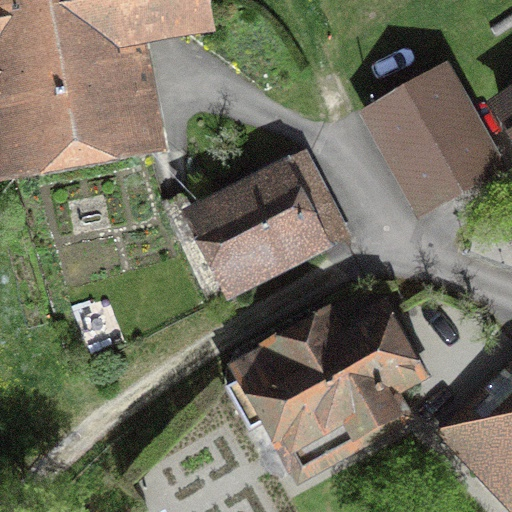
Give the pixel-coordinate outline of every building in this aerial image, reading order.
[(0,0),(0,203),(163,173),(140,49),(226,33),(219,0),(0,0)] [(508,188),(453,84),(369,128),(424,233),(508,188)] [(338,245),(296,166),(187,223),(229,302),(338,245)] [(343,325),(237,374),(292,492),(420,433),(405,400),(442,384),(411,317),(352,345),(343,325)] [(511,511),(511,370),(440,438),(511,511)]
